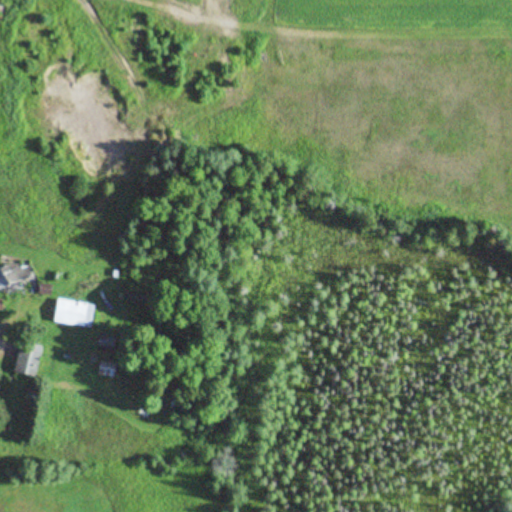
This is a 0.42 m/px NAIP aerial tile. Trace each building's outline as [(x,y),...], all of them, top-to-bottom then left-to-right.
[(0,290),(23,293),(26,273),(0,269),(0,290)] [(124,301),(139,301),(139,288),(124,288),(124,301)] [(49,320),(88,328),(92,304),(54,297),(49,320)] [(11,372),(34,376),(39,345),(16,341),(11,372)] [(113,363),(97,359),(94,374),(111,377),(113,363)]
